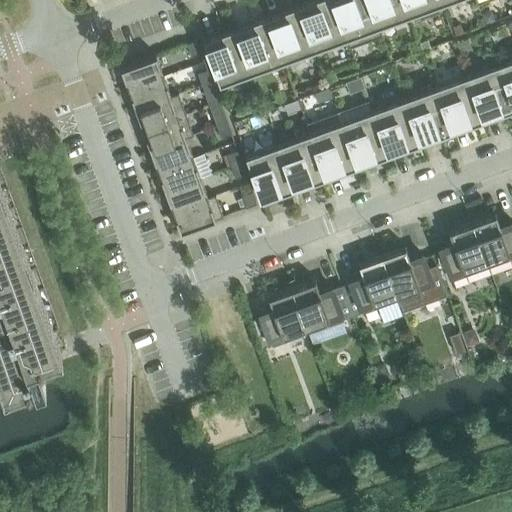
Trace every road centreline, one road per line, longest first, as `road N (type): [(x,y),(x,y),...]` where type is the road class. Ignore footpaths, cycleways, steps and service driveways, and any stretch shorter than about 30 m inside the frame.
road 1 (residential): [(148,291),(511,158)]
road 2 (residential): [(148,291),(55,35)]
